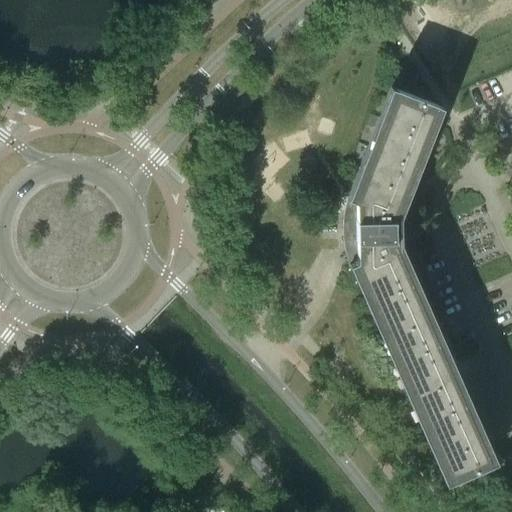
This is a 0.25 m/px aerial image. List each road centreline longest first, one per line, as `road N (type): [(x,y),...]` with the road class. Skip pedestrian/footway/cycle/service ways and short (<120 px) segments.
road 1 (tertiary): [(377,511),(227,335),(140,252)]
road 2 (tertiary): [(95,303),(299,511)]
road 3 (residential): [(128,196),(156,155),(312,0)]
road 4 (residential): [(282,0),(107,177)]
